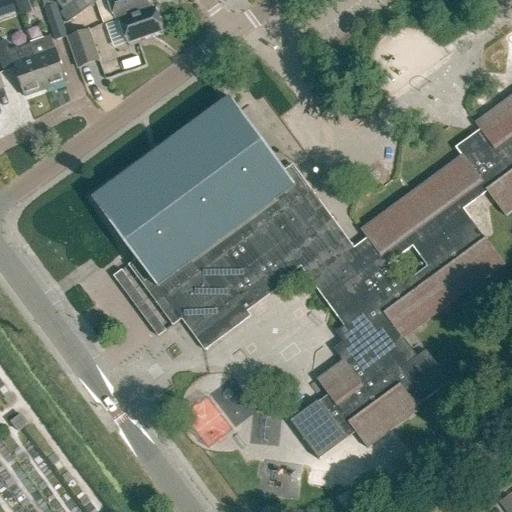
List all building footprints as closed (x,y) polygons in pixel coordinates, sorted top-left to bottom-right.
[(21,16),(32,13),(27,0),(20,0),(16,1),(21,16)] [(57,0),(55,2),(63,12),(78,0),(57,0)] [(78,0),(63,12),(60,14),(68,24),(99,0),(78,0)] [(108,0),(115,20),(151,8),(147,0),(108,0)] [(55,4),(43,6),(56,43),(67,39),(55,4)] [(128,44),(163,32),(155,9),(120,21),(128,44)] [(89,32),(67,39),(78,70),(99,62),(89,32)] [(67,83),(50,37),(30,44),(46,91),(67,83)] [(46,91),(30,44),(10,51),(6,41),(0,43),(0,59),(4,73),(15,69),(25,98),(46,91)] [(511,96),(474,125),(479,131),(454,149),(459,157),(358,231),(365,241),(353,250),(359,257),(379,286),(395,274),(389,266),(413,249),(419,257),(470,221),(462,211),(486,194),(488,192),(506,217),(507,216),(506,215),(511,210),(511,96)] [(284,172),(230,99),(92,201),(136,261),(160,294),(153,299),(173,327),(182,321),(205,352),(251,318),(247,313),(293,279),(290,276),(301,268),(346,330),(351,326),(385,301),(375,289),(379,286),(359,257),(353,250),(292,166),(284,172)] [(427,268),(403,285),(395,274),(379,286),(375,289),(385,301),(351,326),(355,330),(332,347),(342,360),(316,380),(328,397),(319,403),(318,402),(291,422),(319,461),(347,441),(345,438),(354,431),(368,450),(370,449),(369,447),(417,412),(418,413),(420,412),(417,408),(449,384),(427,354),(418,360),(404,340),(503,267),(470,221),(419,257),(427,268)] [(211,399),(187,410),(203,446),(227,435),(211,399)] [(11,423),(18,433),(29,425),(22,414),(11,423)] [(485,470),(499,461),(484,441),(471,451),(485,470)]
